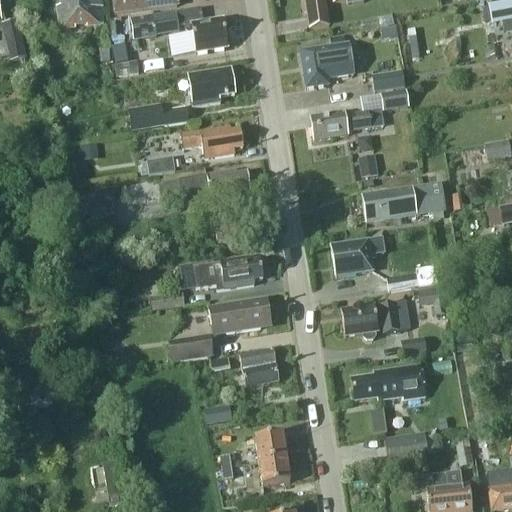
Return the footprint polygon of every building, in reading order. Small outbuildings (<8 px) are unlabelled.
[(102,9),(100,0),(58,0),(60,8),(55,9),(59,32),(102,27),(99,10),(102,9)] [(112,0),(115,15),(176,8),(175,0),(112,0)] [(328,28),(323,0),(313,0),(303,2),(308,31),(328,28)] [(511,21),(511,2),(488,7),(491,25),(511,21)] [(202,25),(200,11),(175,15),(175,12),(134,18),(137,43),(154,40),(152,31),(177,28),(177,29),(190,27),(194,56),(226,51),(222,22),(202,25)] [(25,59),(17,22),(1,26),(10,63),(25,59)] [(352,78),(347,46),(299,54),(305,91),(328,88),(327,82),(352,78)] [(110,64),(109,51),(98,52),(99,65),(110,64)] [(115,80),(138,77),(136,64),(113,68),(115,80)] [(226,78),(225,72),(190,77),(195,110),(219,106),(218,100),(233,97),(230,77),(226,78)] [(403,90),(401,74),(371,79),(373,95),(403,90)] [(407,110),(404,94),(380,98),(383,114),(407,110)] [(159,114),(158,109),(127,113),(130,135),(161,130),(159,114)] [(186,127),(184,110),(159,114),(161,130),(186,127)] [(346,134),(370,130),(382,128),(379,113),(367,115),(344,118),(344,115),(309,121),(313,144),(347,138),(346,134)] [(229,133),(229,130),(179,137),(182,152),(201,149),(203,162),(233,157),(232,152),(241,151),(239,132),(229,133)] [(507,143),(483,148),(464,151),(467,167),(510,159),(507,143)] [(79,148),(80,163),(97,162),(96,146),(79,148)] [(377,178),(374,159),(357,162),(360,181),(377,178)] [(145,167),(147,178),(162,176),(160,161),(145,164),(145,167)] [(236,177),(236,173),(205,177),(178,182),(182,210),(209,205),(239,201),(239,196),(248,194),(245,175),(236,177)] [(364,227),(443,214),(449,213),(446,194),(440,195),(439,187),(411,191),(360,199),(364,227)] [(87,226),(117,221),(112,192),(82,197),(87,226)] [(511,210),(498,213),(501,229),(511,227),(511,210)] [(203,232),(201,216),(175,221),(178,236),(203,232)] [(242,220),(242,217),(212,221),(216,249),(246,244),(245,239),(255,238),(252,219),(242,220)] [(384,257),(381,241),(367,244),(367,243),(329,249),(334,280),(372,274),(369,259),(384,257)] [(476,255),(465,247),(456,258),(467,267),(476,255)] [(248,264),(248,260),(211,266),(211,263),(191,266),(195,291),(215,288),(215,293),(252,288),(251,283),(261,281),(258,262),(248,264)] [(416,290),(414,277),(384,282),(387,295),(416,290)] [(446,316),(442,291),(416,295),(418,306),(431,304),(434,318),(446,316)] [(182,309),(181,296),(149,300),(151,313),(182,309)] [(269,330),(265,302),(207,311),(211,339),(269,330)] [(408,332),(404,304),(378,308),(378,310),(373,311),(373,308),(339,314),(343,340),(362,337),(362,341),(366,343),(371,343),(375,339),(374,335),(377,335),(376,328),(381,327),(382,336),(408,332)] [(212,361),(208,339),(166,345),(169,367),(212,361)] [(424,357),(422,341),(399,345),(401,360),(424,357)] [(119,346),(117,346),(116,346),(114,346),(113,346),(112,347),(112,350),(112,353),(109,353),(114,378),(130,375),(125,351),(122,351),(121,348),(119,346)] [(277,384),(272,351),(238,358),(244,390),(277,384)] [(229,373),(227,361),(208,364),(210,376),(229,373)] [(404,370),(393,372),(372,375),(372,379),(350,382),(353,405),(376,401),(376,404),(400,400),(400,404),(422,400),(417,368),(404,370)] [(479,383),(488,377),(482,368),(473,375),(479,383)] [(230,424),(228,409),(203,413),(205,428),(230,424)] [(424,440),(423,436),(383,441),(387,466),(426,460),(426,457),(442,454),(439,438),(424,440)] [(253,441),(257,466),(285,461),(281,437),(253,441)] [(489,439),(477,443),(481,461),(494,458),(489,439)] [(471,468),(467,443),(454,445),(458,470),(471,468)] [(115,458),(98,461),(110,511),(126,508),(115,458)] [(220,471),(230,470),(228,459),(218,460),(220,471)] [(285,461),(257,466),(261,490),(289,486),(285,461)] [(230,470),(220,471),(222,483),(232,481),(230,470)] [(460,488),(459,474),(431,478),(432,492),(425,493),(427,511),(470,511),(467,488),(460,488)] [(511,511),(511,480),(487,484),(488,493),(487,493),(489,511),(511,511)]
